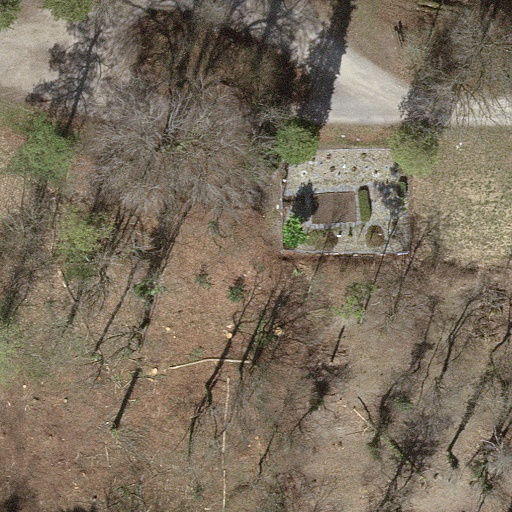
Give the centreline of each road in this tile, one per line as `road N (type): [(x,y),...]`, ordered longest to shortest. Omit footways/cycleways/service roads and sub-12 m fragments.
road 1 (track): [(207,0),(284,22),(337,61),(383,112)]
road 2 (track): [(383,112),(511,110)]
